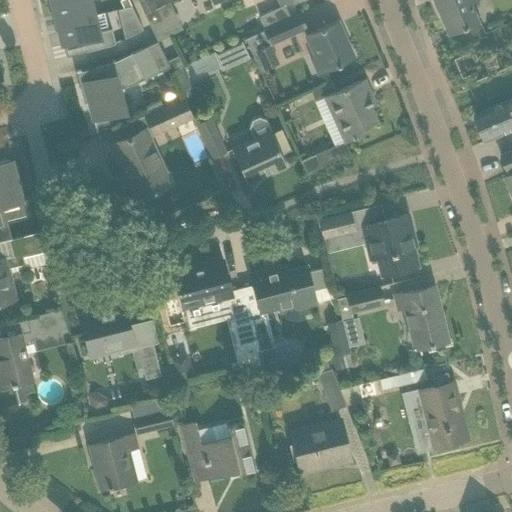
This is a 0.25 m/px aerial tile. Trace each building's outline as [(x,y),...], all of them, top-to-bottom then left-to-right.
[(57,27),(95,18),(90,0),(77,0),(52,6),(57,27)] [(122,0),(114,2),(116,12),(131,8),(126,0),(122,0)] [(434,0),(450,35),(468,27),(480,22),(472,3),(478,0),(434,0)] [(150,27),(175,14),(168,1),(143,13),(150,27)] [(259,17),(265,29),(290,17),(285,5),(259,17)] [(116,12),(124,41),(142,32),(131,8),(116,12)] [(245,38),(252,53),(307,27),(301,13),(291,18),(290,17),(265,29),(265,30),(245,38)] [(112,35),(100,38),(95,18),(57,27),(62,48),(82,43),(85,54),(109,48),(115,46),(112,35)] [(307,33),(324,71),(354,57),(337,20),(319,28),(307,33)] [(239,41),(214,53),(221,67),(246,55),(239,41)] [(127,87),(158,72),(146,46),(115,61),(95,66),(98,79),(83,83),(95,132),(97,132),(95,125),(114,120),(113,114),(124,111),(123,106),(124,105),(124,104),(122,104),(117,85),(125,83),(127,87)] [(511,51),(511,50),(497,53),(499,66),(511,63),(511,51)] [(177,56),(166,61),(171,71),(182,65),(177,56)] [(365,96),(371,94),(364,78),(324,97),(336,124),(343,142),(300,161),(306,173),(350,153),(345,142),(364,133),(362,127),(376,121),(365,96)] [(119,161),(136,199),(170,184),(148,137),(192,118),(183,98),(166,105),(130,122),(135,133),(108,145),(116,162),(119,161)] [(511,98),(474,115),(486,141),(511,130),(511,98)] [(196,124),(212,159),(226,152),(210,117),(196,124)] [(252,139),(249,141),(231,149),(247,184),(286,166),(270,131),(265,120),(257,117),(251,120),(248,128),(252,139)] [(511,151),(501,157),(508,174),(511,172),(511,151)] [(0,225),(2,225),(0,217),(0,205),(21,200),(11,159),(0,162),(0,225)] [(318,219),(323,238),(354,231),(349,211),(318,219)] [(373,242),(381,274),(416,265),(409,236),(413,235),(408,213),(361,225),(366,244),(373,242)] [(0,258),(0,303),(14,300),(8,273),(27,268),(24,256),(46,251),(41,231),(9,240),(13,256),(4,259),(4,258),(0,258)] [(222,260),(174,273),(179,292),(183,308),(184,307),(189,325),(205,321),(209,310),(207,302),(231,296),(227,280),(222,260)] [(250,274),(259,311),(294,302),(295,307),(332,298),(329,286),(324,267),(307,271),(306,265),(277,272),(276,267),(250,274)] [(337,284),(329,286),(332,298),(335,297),(345,294),(343,287),(337,284)] [(396,309),(405,307),(415,348),(447,340),(433,285),(414,290),(393,295),(396,309)] [(345,294),(349,312),(383,304),(378,286),(345,294)] [(340,319),(341,319),(342,321),(351,319),(349,312),(345,294),(335,297),(340,319)] [(10,305),(13,316),(24,313),(21,302),(10,305)] [(80,317),(84,336),(88,350),(118,343),(119,349),(133,345),(123,306),(80,317)] [(19,334),(0,338),(0,387),(11,384),(11,386),(16,385),(15,383),(31,379),(22,345),(32,343),(31,340),(66,331),(65,327),(61,309),(26,318),(29,331),(19,334)] [(261,315),(249,318),(258,351),(275,347),(268,322),(263,323),(261,315)] [(258,351),(249,318),(234,322),(244,361),(230,364),(232,371),(261,364),(258,351)] [(341,319),(340,319),(325,322),(333,355),(349,351),(341,319)] [(137,348),(145,379),(161,375),(153,344),(137,348)] [(191,376),(185,353),(169,357),(175,380),(191,376)] [(341,354),(329,357),(332,370),(344,367),(341,354)] [(397,368),(390,369),(391,376),(398,374),(397,368)] [(316,373),(331,411),(345,406),(331,369),(316,373)] [(427,430),(430,429),(434,446),(467,438),(453,382),(418,391),(427,430)] [(96,392),(87,395),(91,413),(109,409),(106,398),(96,392)] [(71,401),(68,413),(78,416),(82,403),(71,401)] [(134,419),(137,434),(172,425),(169,411),(134,419)] [(290,432),(299,471),(350,459),(340,420),(290,432)] [(204,460),(208,478),(237,471),(238,475),(254,471),(241,421),(227,424),(230,436),(200,443),(195,421),(182,424),(191,463),(204,460)] [(100,489),(107,487),(108,489),(112,488),(111,486),(134,480),(127,451),(137,448),(134,434),(123,436),(89,445),(100,489)] [(397,452),(386,455),(388,465),(399,463),(397,452)]
